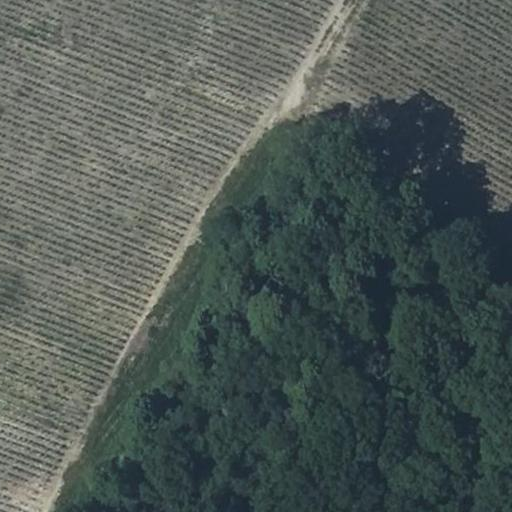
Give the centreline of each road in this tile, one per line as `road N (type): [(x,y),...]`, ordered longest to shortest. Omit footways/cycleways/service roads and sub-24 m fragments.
road 1 (track): [(350,0),(201,265),(76,511)]
road 2 (track): [(285,117),(366,180),(511,266)]
